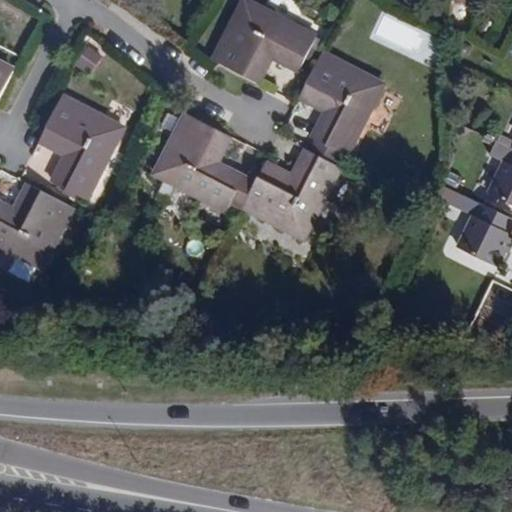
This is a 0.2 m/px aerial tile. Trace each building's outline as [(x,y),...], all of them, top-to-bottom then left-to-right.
[(297,74),(315,39),(243,2),(212,62),(257,86),(271,60),(297,74)] [(72,64),(89,76),(104,54),(87,43),(72,64)] [(307,150),(341,167),(385,81),(324,50),(301,96),(327,109),(307,150)] [(0,100),(16,71),(0,63),(0,100)] [(60,94),(36,139),(63,153),(49,180),(83,199),(121,126),(60,94)] [(189,107),(157,169),(229,207),(231,202),(247,172),(219,158),(233,131),(189,107)] [(500,146),(511,151),(511,144),(503,140),(500,146)] [(306,240),(341,167),(307,150),(293,177),(266,163),(259,179),(243,208),(306,240)] [(511,165),(511,166),(508,165),(493,196),(511,204),(511,165)] [(243,208),(259,179),(247,172),(231,202),(243,208)] [(72,207),(27,183),(13,209),(0,202),(0,247),(39,269),(72,207)] [(497,266),(503,254),(507,256),(510,250),(511,244),(511,219),(482,205),(468,237),(471,239),(466,251),(497,266)]
